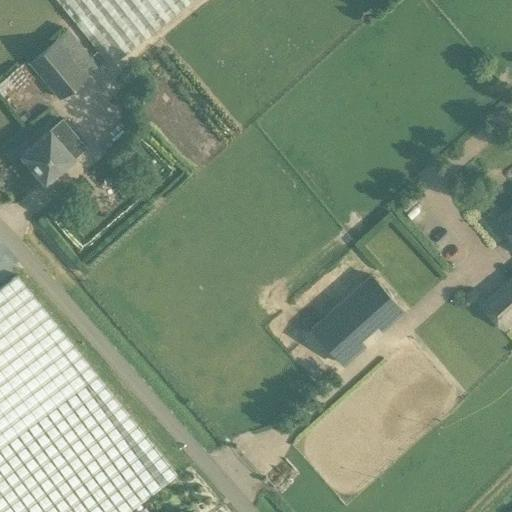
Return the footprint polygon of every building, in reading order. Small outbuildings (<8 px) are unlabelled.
[(56,0),(67,13),(110,65),(164,19),(188,0),(56,0)] [(67,28),(27,61),(58,99),(98,65),(67,28)] [(60,120),(19,155),(43,183),(84,147),(60,120)] [(511,210),(500,221),(511,235),(511,210)] [(0,511),(126,511),(177,474),(16,275),(16,274),(0,286),(0,511)] [(342,365),(364,345),(358,338),(375,323),(381,330),(402,311),(370,275),(310,329),(312,331),(342,365)] [(511,276),(482,304),(503,327),(511,319),(511,276)]
